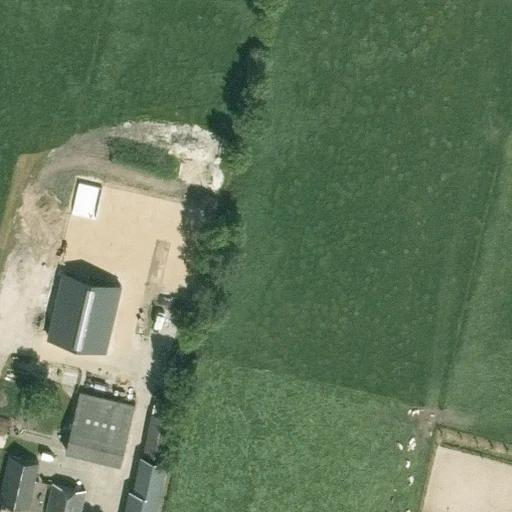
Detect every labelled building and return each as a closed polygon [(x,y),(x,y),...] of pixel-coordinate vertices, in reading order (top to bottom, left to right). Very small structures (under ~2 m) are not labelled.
[(105,350),(120,285),(63,271),(48,337),(105,350)] [(181,354),(182,335),(158,334),(157,353),(181,354)] [(65,450),(120,463),(134,401),(79,388),(65,450)] [(163,457),(170,418),(150,414),(143,454),(163,457)] [(38,462),(7,455),(0,491),(0,501),(28,509),(38,462)] [(123,511),(152,511),(163,462),(140,457),(133,492),(128,491),(123,511)] [(79,511),(85,491),(52,484),(45,511),(79,511)]
